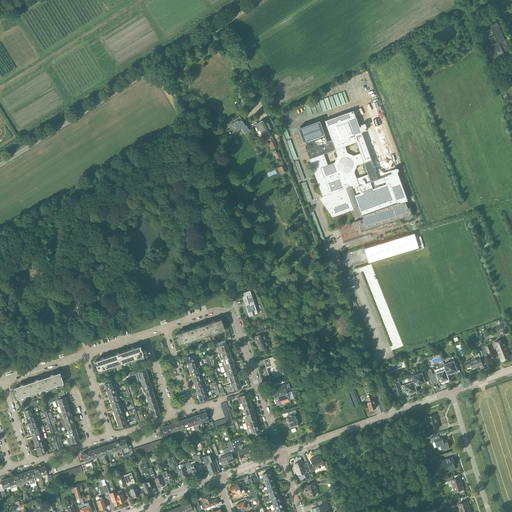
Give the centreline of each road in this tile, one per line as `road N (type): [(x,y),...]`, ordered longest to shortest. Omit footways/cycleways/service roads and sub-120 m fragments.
road 1 (residential): [(394,410),(284,116)]
road 2 (unclassified): [(0,164),(260,0)]
road 3 (residential): [(165,327),(214,310),(233,316),(281,455)]
road 4 (residential): [(489,511),(451,391)]
road 5 (residential): [(281,455),(394,410)]
